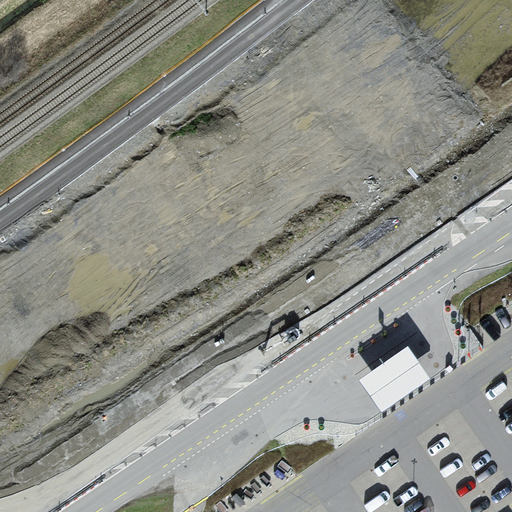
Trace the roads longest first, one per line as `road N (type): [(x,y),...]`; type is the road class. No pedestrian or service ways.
road 1 (primary): [(511,186),(53,492)]
road 2 (primary): [(74,511),(511,205)]
road 3 (tertiary): [(0,223),(300,0)]
